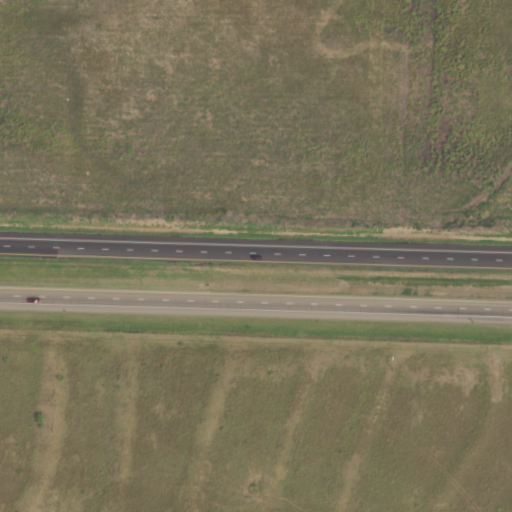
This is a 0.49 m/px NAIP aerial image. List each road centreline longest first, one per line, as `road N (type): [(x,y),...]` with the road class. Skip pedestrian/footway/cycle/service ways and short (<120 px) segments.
road 1 (trunk): [(511,251),(0,236)]
road 2 (trunk): [(0,288),(511,302)]
